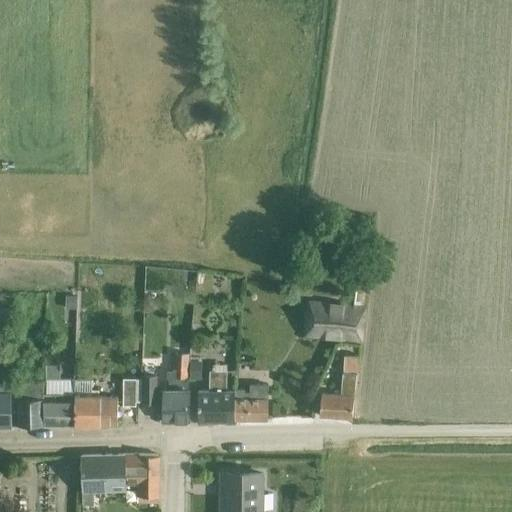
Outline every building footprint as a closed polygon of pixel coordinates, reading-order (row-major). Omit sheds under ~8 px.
[(146,276),(143,294),(161,296),(163,278),(146,276)] [(361,342),(365,307),(363,307),(365,289),(356,288),(354,306),(309,301),(305,336),(361,342)] [(68,308),(77,308),(77,296),(68,296),(68,308)] [(15,308),(0,308),(0,326),(15,326),(15,308)] [(129,337),(128,349),(140,349),(141,337),(129,337)] [(188,421),(189,377),(188,377),(189,354),(175,353),(174,372),(167,371),(167,378),(169,378),(169,389),(164,389),(163,421),(188,421)] [(357,374),(359,356),(345,355),(343,373),(341,395),(322,393),(320,415),(352,418),(356,374),(357,374)] [(191,361),(191,377),(202,377),(202,361),(191,361)] [(46,382),(43,381),(44,398),(44,425),(74,425),(75,379),(60,379),(60,365),(46,365),(46,379),(46,382)] [(199,390),(198,421),(235,421),(236,391),(235,391),(227,391),(227,371),(212,371),(210,371),(209,391),(199,390)] [(141,379),(140,402),(143,402),(157,402),(157,376),(143,376),(143,379),(141,379)] [(93,380),(75,379),(74,425),(100,425),(117,424),(118,397),(99,396),(100,389),(92,389),(93,380)] [(141,379),(124,379),(124,405),(137,405),(137,402),(140,402),(141,379)] [(44,398),(43,381),(11,381),(10,393),(11,426),(44,425),(44,398)] [(236,391),(235,421),(268,421),(268,385),(250,385),(250,392),(245,392),(245,389),(235,389),(235,391),(236,391)] [(11,426),(10,393),(0,393),(0,426),(11,426)] [(138,454),(82,456),(83,491),(83,499),(83,506),(97,505),(97,491),(126,490),(126,485),(138,485),(138,502),(159,502),(160,455),(138,454)] [(244,475),(224,475),(223,486),(231,486),(231,495),(221,495),(221,511),(260,511),(261,510),(272,510),(272,494),(263,494),(263,474),(244,473),(244,475)]
